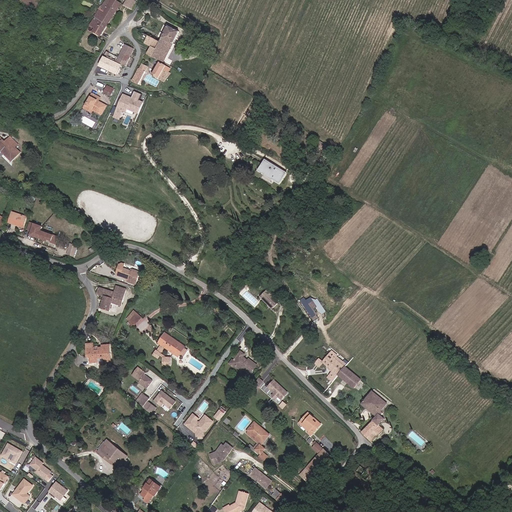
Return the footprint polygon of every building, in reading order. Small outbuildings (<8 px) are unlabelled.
[(105,0),(95,18),(107,26),(122,5),(113,0),(105,0)] [(137,3),(132,0),(129,0),(128,2),(127,4),(126,7),(133,11),(137,3)] [(100,37),(107,26),(95,18),(91,26),(96,29),(93,33),(100,37)] [(167,26),(159,43),(153,57),(164,63),(166,58),(179,32),(167,26)] [(147,54),(153,57),(159,43),(148,37),(144,44),(150,47),(147,54)] [(125,45),(121,54),(130,57),(134,49),(125,45)] [(121,54),(118,62),(121,64),(126,66),(130,57),(121,54)] [(105,56),(101,64),(112,69),(116,61),(108,58),(105,56)] [(118,62),(116,61),(112,69),(117,72),(121,64),(118,62)] [(164,82),(165,80),(163,78),(167,72),(163,70),(166,66),(160,63),(152,76),(164,82)] [(138,86),(145,72),(140,69),(139,68),(132,82),(138,86)] [(110,97),(114,89),(107,86),(103,93),(110,97)] [(131,97),(122,94),(113,117),(119,120),(123,108),(138,114),(143,102),(139,100),(142,94),(134,91),(131,97)] [(84,106),(92,111),(101,116),(107,106),(98,100),(99,99),(92,95),(84,106)] [(10,148),(7,146),(1,140),(0,140),(0,153),(3,157),(5,155),(15,164),(23,156),(17,150),(20,147),(12,140),(9,144),(12,146),(10,148)] [(285,185),(293,172),(271,161),(265,174),(285,185)] [(27,221),(13,215),(9,226),(23,231),(27,221)] [(41,231),(30,226),(27,233),(31,234),(30,238),(46,245),(47,244),(50,245),(49,246),(54,248),(56,241),(52,240),(40,235),(41,231)] [(70,243),(67,254),(75,257),(78,246),(70,243)] [(135,283),(139,271),(132,269),(131,270),(122,267),(119,276),(128,279),(128,281),(135,283)] [(106,290),(105,296),(101,309),(110,311),(112,303),(122,306),(127,290),(116,287),(114,293),(106,290)] [(97,294),(105,296),(106,290),(98,288),(97,294)] [(267,288),(264,290),(274,300),(277,297),(267,288)] [(274,300),(264,290),(259,296),(270,308),(276,302),(274,300)] [(316,314),(306,300),(301,303),(311,317),(316,314)] [(137,313),(142,317),(147,311),(141,307),(137,313)] [(140,320),(142,317),(137,313),(136,314),(133,312),(126,320),(129,323),(127,324),(131,328),(133,326),(134,327),(140,320)] [(166,338),(168,335),(164,332),(156,343),(177,357),(178,355),(183,348),(184,347),(178,343),(177,345),(166,338)] [(177,345),(178,343),(176,341),(168,335),(166,338),(177,345)] [(91,358),(91,364),(112,362),(110,345),(104,346),(103,348),(95,349),(88,349),(88,358),(91,358)] [(164,357),(158,353),(162,347),(160,345),(158,348),(157,348),(155,351),(153,350),(150,355),(156,359),(158,355),(160,357),(160,365),(168,366),(169,357),(164,357)] [(183,348),(178,355),(182,359),(187,351),(183,348)] [(260,362),(252,356),(250,359),(249,358),(249,356),(245,354),(247,352),(243,349),(236,358),(236,359),(237,363),(244,368),(246,366),(253,372),(260,362)] [(353,389),(361,381),(343,366),(345,364),(336,356),(336,355),(331,350),(321,362),(332,371),(326,378),(331,382),(336,375),(353,389)] [(153,381),(145,375),(146,374),(139,368),(132,376),(140,382),(138,383),(146,389),(153,381)] [(289,391),(276,378),(270,384),(276,391),(279,394),(282,397),(289,391)] [(176,403),(169,398),(168,398),(167,397),(167,396),(162,392),(154,401),(161,407),(163,404),(170,410),(176,403)] [(372,392),(361,405),(375,417),(387,403),(372,392)] [(145,396),(143,394),(137,402),(139,403),(145,396)] [(150,400),(145,396),(139,403),(144,407),(148,402),(150,400)] [(151,415),(156,409),(148,402),(144,407),(143,408),(151,415)] [(222,407),(215,416),(220,420),(227,411),(222,407)] [(204,432),(212,423),(205,417),(200,423),(197,423),(191,418),(184,425),(191,431),(193,430),(195,432),(196,432),(196,437),(203,436),(202,433),(203,432),(204,432)] [(314,425),(311,422),(308,419),(305,417),(299,423),(308,432),(311,434),(318,428),(314,425)] [(373,421),(362,433),(367,439),(378,426),(373,421)] [(270,434),(255,422),(248,430),(263,443),(270,434)] [(308,432),(299,423),(297,425),(306,434),(308,432)] [(383,431),(378,426),(367,439),(371,443),(383,431)] [(259,447),(263,443),(248,430),(247,432),(252,436),(250,438),(257,444),(259,447)] [(11,453),(15,455),(11,461),(15,464),(19,458),(22,452),(9,444),(5,450),(2,456),(7,459),(11,453)] [(102,453),(107,446),(104,444),(98,450),(102,453)] [(222,462),(223,460),(222,459),(223,458),(225,458),(232,449),(225,444),(223,447),(224,448),(222,450),(219,451),(217,450),(215,453),(208,456),(213,466),(222,462)] [(253,454),(256,451),(257,450),(254,447),(250,444),(247,448),(250,451),(253,454)] [(257,444),(254,447),(257,450),(256,451),(261,456),(266,450),(261,446),(259,447),(257,444)] [(127,456),(117,449),(115,451),(108,446),(107,446),(102,454),(111,461),(117,466),(123,470),(126,465),(122,462),(125,459),(127,456)] [(267,451),(266,450),(261,456),(259,458),(264,463),(268,457),(265,454),(267,451)] [(326,459),(318,453),(314,458),(322,464),(302,488),(309,493),(315,486),(319,489),(323,485),(319,481),(333,465),(327,459),(326,459)] [(45,461),(38,455),(30,465),(38,470),(36,472),(48,481),(54,474),(51,472),(53,470),(44,463),(45,461)] [(355,472),(361,477),(366,471),(360,466),(355,472)] [(366,471),(361,477),(366,481),(374,471),(369,467),(366,471)] [(271,481),(255,468),(251,473),(254,475),(252,478),(266,489),(271,481)] [(0,490),(4,483),(3,483),(5,480),(6,481),(8,477),(4,474),(5,472),(2,470),(1,472),(0,471),(0,490)] [(33,486),(25,479),(13,494),(24,503),(30,496),(26,494),(33,486)] [(67,491),(56,482),(48,491),(60,501),(67,491)] [(159,488),(153,483),(150,488),(147,485),(144,488),(146,490),(144,492),(143,491),(142,492),(140,495),(144,498),(143,500),(146,502),(152,495),(154,496),(158,489),(159,488)] [(268,490),(274,494),(272,496),(283,505),(289,498),(283,494),(282,494),(272,486),(268,490)] [(239,511),(244,509),(248,494),(239,491),(236,503),(230,506),(229,507),(230,508),(224,511),(239,511)] [(266,511),(262,509),(264,506),(259,503),(252,511),(271,511),(270,511),(266,511)]
